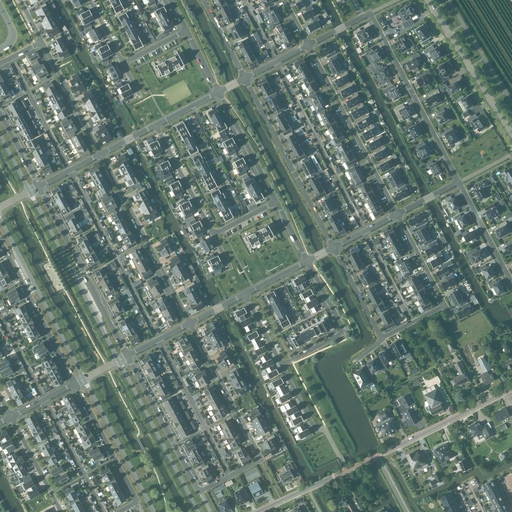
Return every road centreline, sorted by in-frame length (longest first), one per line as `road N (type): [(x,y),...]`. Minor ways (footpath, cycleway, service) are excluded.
road 1 (tertiary): [(256,511),(511,388)]
road 2 (residential): [(308,45),(369,12),(458,182)]
road 3 (residential): [(200,490),(259,457),(189,322)]
road 4 (tertiary): [(118,361),(29,191)]
road 5 (residential): [(333,247),(243,78)]
road 6 (residential): [(127,356),(38,187)]
road 7 (residential): [(189,322),(100,153)]
road 8 (residential): [(308,45),(396,214)]
road 9 (tertiary): [(0,219),(83,378)]
road 10 (tertiary): [(197,511),(118,361)]
road 11 (residential): [(0,241),(74,383)]
road 12 (tertiary): [(511,135),(426,0)]
road 13 (residential): [(200,490),(127,356)]
road 14 (tertiary): [(83,378),(153,511)]
road 15 (residential): [(307,261),(343,331),(281,365)]
road 16 (residential): [(74,383),(134,495),(119,511)]
road 17 (residential): [(100,153),(41,41)]
road 18 (residential): [(213,235),(155,124)]
road 19 (residential): [(218,92),(275,201)]
